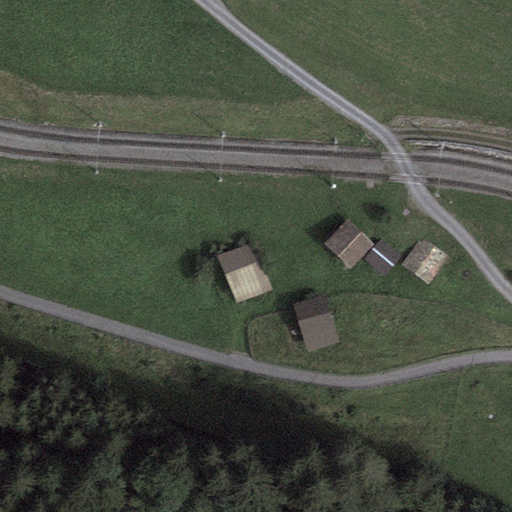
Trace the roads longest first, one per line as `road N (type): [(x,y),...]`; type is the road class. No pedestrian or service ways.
road 1 (residential): [(0,289),(290,375),(366,382),(511,359)]
road 2 (track): [(511,288),(430,201),(382,131),(203,0)]
